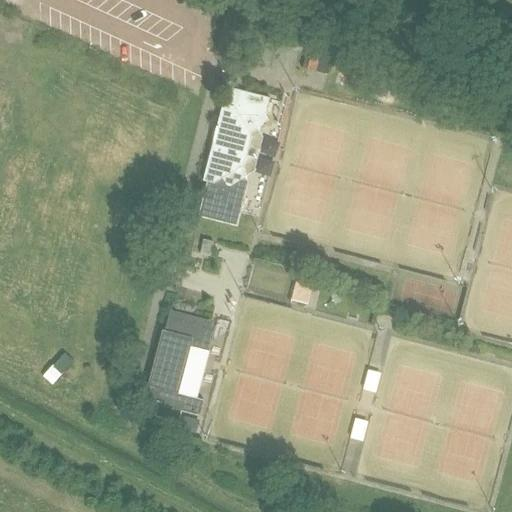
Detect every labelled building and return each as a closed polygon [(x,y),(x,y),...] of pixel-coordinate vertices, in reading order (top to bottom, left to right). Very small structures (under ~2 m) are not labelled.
[(199,218),(237,227),(248,184),(243,168),(251,138),(249,135),(263,126),(259,119),(266,115),(270,100),(231,90),(227,107),(223,106),(203,183),(207,184),(199,218)] [(200,255),(210,257),(214,243),(204,241),(200,255)] [(291,301),(292,301),(307,305),(314,279),(298,275),(291,301)] [(182,412),(200,417),(204,402),(175,394),(189,340),(205,344),(211,322),(170,312),(165,333),(163,332),(148,388),(150,389),(146,403),(159,406),(182,412)] [(179,424),(182,412),(159,406),(156,418),(179,424)]
